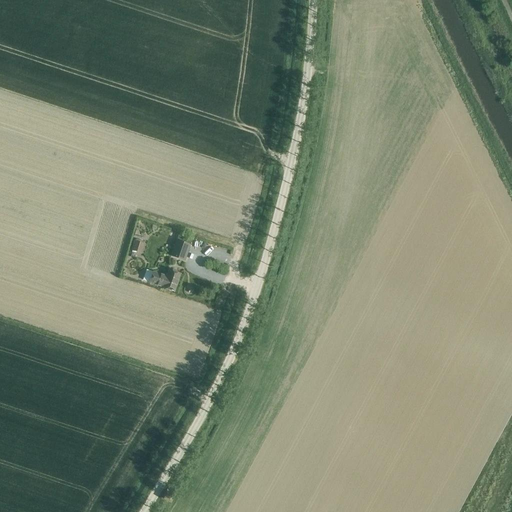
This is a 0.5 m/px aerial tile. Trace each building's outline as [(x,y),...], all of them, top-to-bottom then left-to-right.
[(171,256),(184,261),(190,245),(176,240),(171,256)] [(131,251),(141,254),(144,244),(134,241),(131,251)] [(149,283),(163,288),(162,288),(163,289),(164,290),(168,292),(169,291),(173,292),(179,274),(169,270),(166,277),(153,272),(149,283)] [(134,479),(138,471),(135,469),(130,478),(134,479)] [(164,499),(169,502),(173,496),(168,493),(164,499)]
